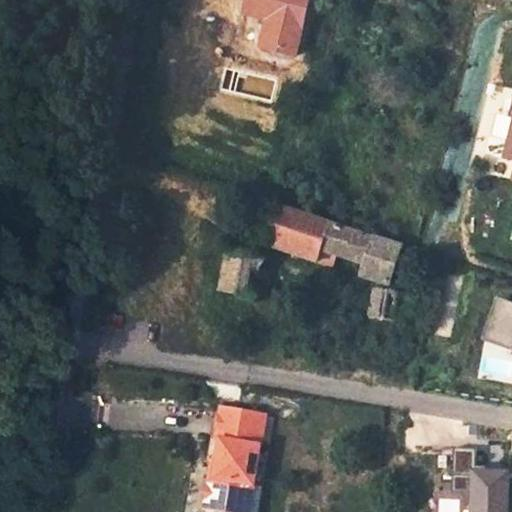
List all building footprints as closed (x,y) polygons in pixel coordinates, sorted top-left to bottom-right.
[(511,125),(503,165),(511,166),(511,174),(510,183),(511,183),(511,125)] [(401,240),(290,206),(282,203),(268,245),(320,260),(323,251),(365,262),(362,271),(389,280),(401,240)] [(257,295),(261,257),(230,252),(227,290),(257,295)] [(376,285),(371,316),(396,319),(400,289),(376,285)] [(498,340),(511,300),(497,295),(484,336),(498,340)] [(511,300),(498,340),(511,344),(511,300)] [(265,417),(220,409),(216,439),(221,440),(215,478),(210,477),(205,509),(226,511),(239,511),(244,484),(254,485),(261,446),(265,417)] [(508,511),(509,468),(489,467),(490,462),(476,461),(476,444),(454,444),(453,488),(474,489),(473,511),(508,511)] [(249,511),(254,485),(244,484),(239,511),(249,511)]
